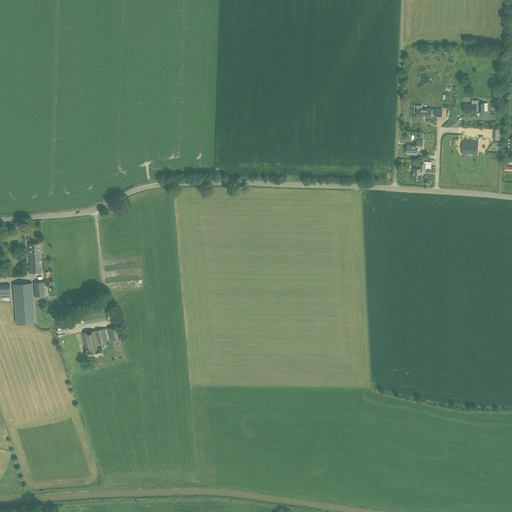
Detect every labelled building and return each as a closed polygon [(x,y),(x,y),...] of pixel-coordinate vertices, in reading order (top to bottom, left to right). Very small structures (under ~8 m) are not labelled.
[(479,112),(485,112),(485,103),(480,103),(479,103),(479,105),(477,105),(477,104),(472,104),(465,104),(465,113),(477,113),(477,111),(479,111),(479,112)] [(422,106),(416,106),(416,112),(418,112),(418,115),(422,116),(422,117),(432,118),(432,116),(435,116),(435,117),(442,117),(443,110),(436,109),(436,110),(432,109),(422,108),(422,106)] [(406,154),(418,155),(418,148),(423,149),(423,142),(417,141),(416,145),(407,144),(406,154)] [(470,141),(470,142),(468,142),(468,141),(463,141),(462,154),(466,154),(466,151),(474,152),(474,155),(478,155),(478,141),(470,141)] [(412,179),(422,179),(422,170),(426,170),(426,163),(420,163),(419,168),(413,168),(412,179)] [(29,243),(31,272),(42,272),(40,242),(29,243)] [(13,284),(16,324),(35,323),(32,282),(13,284)] [(34,282),(35,296),(45,296),(44,282),(34,282)] [(0,285),(0,297),(11,297),(10,284),(0,285)] [(104,306),(83,309),(85,322),(107,318),(104,306)] [(107,328),(111,341),(121,339),(118,325),(107,328)] [(86,350),(87,358),(104,354),(102,346),(102,344),(108,342),(105,328),(95,330),(95,329),(82,333),(85,346),(85,347),(86,350)]
